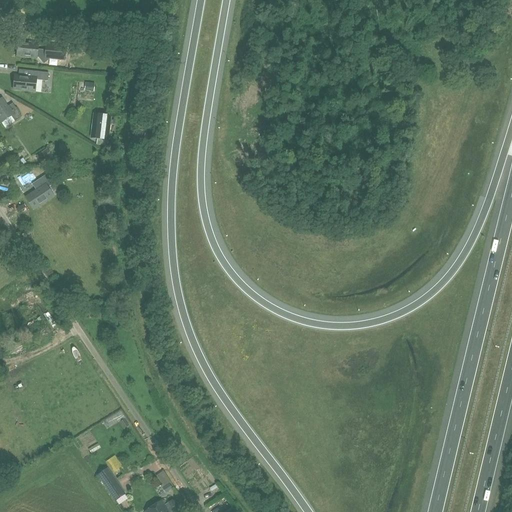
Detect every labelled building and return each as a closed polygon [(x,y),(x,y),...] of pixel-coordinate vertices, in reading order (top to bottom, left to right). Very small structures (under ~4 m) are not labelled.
[(65,61),(66,46),(45,44),(45,50),(38,49),(38,44),(19,42),(17,56),(37,58),(36,57),(38,57),(43,64),(49,59),(65,61)] [(29,77),(14,76),(13,90),(35,92),(36,80),(47,81),(48,73),(29,71),(29,77)] [(15,121),(22,116),(16,108),(11,111),(2,98),(0,99),(0,120),(1,123),(11,116),(15,121)] [(87,121),(90,116),(81,110),(78,115),(87,121)] [(109,140),(111,116),(93,113),(90,138),(109,140)] [(44,161),(46,164),(56,164),(57,163),(49,152),(55,147),(51,142),(45,147),(46,149),(35,156),(41,164),(44,161)] [(25,198),(33,210),(53,196),(51,193),(57,189),(54,184),(48,174),(38,180),(42,186),(25,198)] [(121,411),(103,422),(107,429),(118,422),(123,429),(130,425),(121,411)] [(126,494),(107,468),(97,475),(115,501),(126,494)] [(128,469),(121,473),(124,479),(131,476),(128,469)] [(162,488),(165,493),(172,488),(168,483),(162,488)] [(165,505),(162,500),(144,511),(173,511),(179,508),(173,500),(165,505)]
